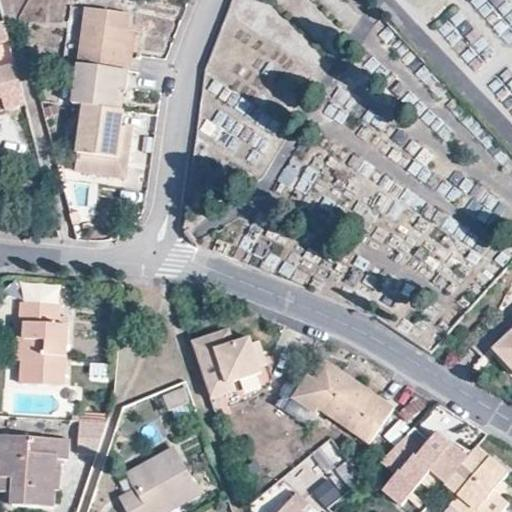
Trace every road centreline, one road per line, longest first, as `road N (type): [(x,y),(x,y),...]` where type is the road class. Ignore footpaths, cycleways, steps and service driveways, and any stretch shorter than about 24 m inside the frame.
road 1 (residential): [(511,422),(318,310),(157,259)]
road 2 (unknown): [(73,257),(4,0)]
road 3 (residential): [(157,259),(185,70),(212,0)]
road 4 (residential): [(157,259),(0,255)]
